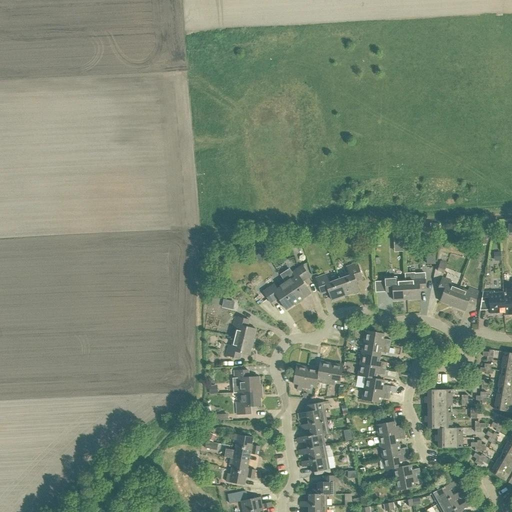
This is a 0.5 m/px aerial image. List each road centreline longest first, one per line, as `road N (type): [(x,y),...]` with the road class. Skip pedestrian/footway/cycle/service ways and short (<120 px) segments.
road 1 (residential): [(282,511),(294,477),(275,361),(298,339)]
road 2 (residential): [(298,339),(317,339),(337,314),(351,310),(386,322),(426,320),(462,338)]
road 3 (residential): [(426,464),(406,404),(409,388),(420,366),(456,364),(462,338)]
